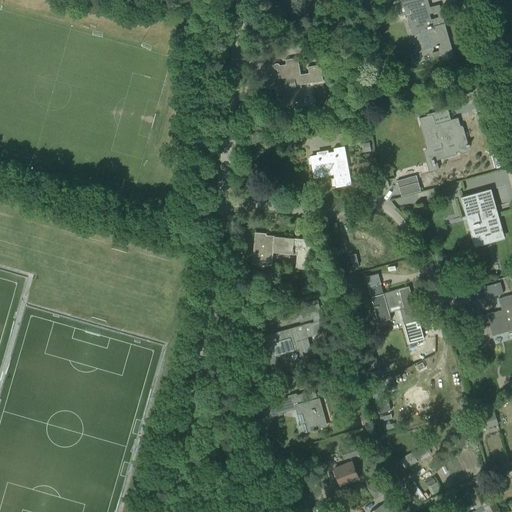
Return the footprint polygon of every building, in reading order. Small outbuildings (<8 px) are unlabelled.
[(452,51),(442,16),(431,19),(428,8),(429,8),(427,0),(416,0),(396,6),(399,16),(406,14),(411,33),(425,29),(430,48),(437,46),(440,55),(442,54),(446,53),(448,60),(454,58),(452,51)] [(285,60),(286,64),(280,65),(279,65),(279,64),(278,64),(278,63),(277,63),(276,63),(275,64),(274,64),(274,65),(273,65),(273,66),(273,67),(273,68),(274,68),(274,69),(275,69),(276,70),(277,70),(278,79),(283,79),(285,88),(278,89),(280,100),(282,99),(284,109),(295,107),(293,100),(304,98),(302,87),(301,87),(301,85),(312,83),(323,81),(320,65),(307,67),(309,73),(300,74),(297,57),(285,60)] [(436,113),(433,103),(423,106),(426,115),(436,113)] [(432,114),(419,118),(420,124),(422,124),(429,150),(427,151),(430,162),(432,161),(433,165),(434,165),(435,165),(435,164),(434,161),(441,159),(456,154),(456,152),(459,152),(460,152),(460,153),(461,153),(462,153),(463,153),(464,153),(465,153),(465,152),(466,152),(467,152),(467,151),(467,150),(468,150),(468,149),(468,148),(468,147),(468,146),(469,146),(469,145),(469,144),(468,144),(466,138),(466,137),(465,137),(465,136),(464,136),(464,135),(463,135),(462,135),(461,134),(460,130),(461,130),(461,129),(458,117),(435,124),(432,114)] [(344,130),(347,144),(362,141),(359,127),(344,130)] [(498,142),(478,146),(484,171),(504,167),(498,142)] [(351,183),(344,146),(333,148),(334,152),(317,155),(321,174),(334,172),(337,186),(349,183),(351,183)] [(416,175),(397,181),(399,189),(418,183),(416,175)] [(443,187),(445,193),(453,191),(452,185),(443,187)] [(492,207),(487,191),(490,191),(490,189),(461,197),(474,246),(503,238),(495,206),(492,207)] [(255,232),(252,264),(262,265),(271,266),(273,253),(296,256),(295,269),(305,270),(308,270),(309,269),(310,252),(297,251),(293,251),(294,238),(274,236),(273,238),(266,237),(266,233),(255,232)] [(391,319),(389,313),(399,310),(409,343),(423,339),(409,286),(382,294),(380,290),(382,289),(378,274),(365,277),(378,322),(391,319)] [(511,294),(498,299),(501,310),(486,314),(481,316),(483,321),(484,327),(489,325),(492,336),(511,330),(511,294)] [(310,347),(307,337),(325,332),(322,320),(321,320),(318,310),(298,316),(300,323),(313,319),(313,322),(304,325),(303,324),(272,333),(262,336),(268,357),(270,365),(278,362),(276,355),(278,354),(298,349),(302,360),(316,356),(313,346),(310,347)] [(339,328),(330,330),(332,338),(341,335),(339,328)] [(370,383),(373,395),(395,388),(392,377),(370,383)] [(268,389),(259,392),(261,399),(270,396),(268,389)] [(282,399),(272,402),(276,414),(295,409),(295,408),(301,407),(307,431),(312,430),(325,427),(323,420),(325,420),(321,406),(319,397),(317,398),(314,390),(297,395),(296,393),(291,394),(292,396),(282,399)] [(375,402),(379,413),(391,410),(387,399),(375,402)] [(480,427),(476,414),(492,409),(489,403),(468,410),(475,429),(480,427)] [(478,416),(481,427),(497,423),(493,411),(478,416)] [(372,424),(364,426),(367,437),(375,435),(372,424)] [(379,439),(372,441),(377,452),(384,449),(379,439)] [(367,449),(365,441),(341,449),(344,459),(360,454),(359,451),(367,449)] [(428,451),(425,445),(411,452),(416,462),(421,459),(419,456),(428,451)] [(409,464),(403,456),(397,460),(402,468),(408,464),(409,464)] [(352,462),(334,469),(340,485),(358,478),(352,462)] [(365,485),(374,499),(402,481),(393,467),(365,485)] [(505,481),(504,479),(511,474),(511,471),(510,468),(488,479),(492,487),(505,481)] [(427,486),(431,494),(441,490),(436,481),(427,486)] [(295,511),(298,511),(308,511),(311,494),(297,492),(295,511)] [(482,503),(486,511),(499,511),(500,511),(493,498),(482,503)] [(370,511),(392,511),(386,502),(370,511)]
